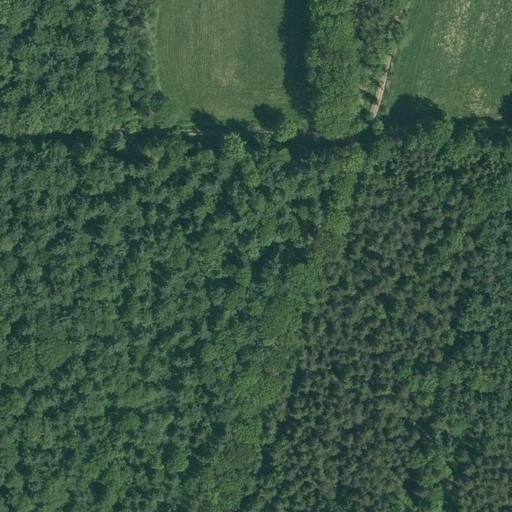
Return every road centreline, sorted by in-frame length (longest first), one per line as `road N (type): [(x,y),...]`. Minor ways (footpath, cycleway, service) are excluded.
road 1 (track): [(0,130),(355,134),(376,103),(401,0)]
road 2 (track): [(208,511),(328,207)]
